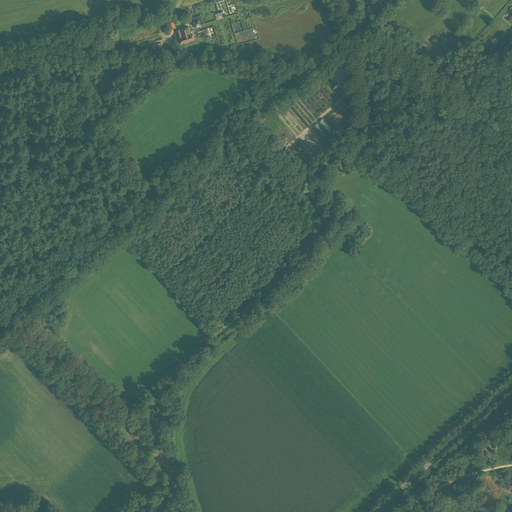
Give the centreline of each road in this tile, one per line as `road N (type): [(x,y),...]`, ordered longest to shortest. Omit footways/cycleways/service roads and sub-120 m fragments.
road 1 (track): [(0,59),(86,52),(314,61)]
road 2 (track): [(13,315),(239,124)]
road 3 (track): [(160,475),(13,315)]
road 4 (track): [(511,136),(351,29)]
road 5 (unclassified): [(376,511),(511,383)]
